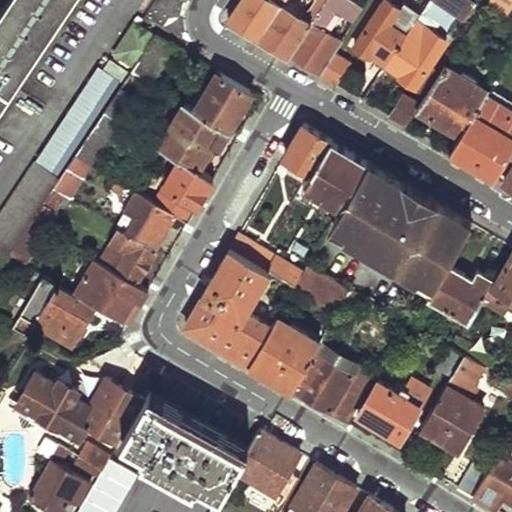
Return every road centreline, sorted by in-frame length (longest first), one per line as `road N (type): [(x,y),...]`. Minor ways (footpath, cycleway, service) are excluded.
road 1 (residential): [(451,511),(166,336),(168,306),(296,89)]
road 2 (residential): [(511,211),(296,89)]
road 3 (residential): [(296,89),(214,42),(203,18),(206,0)]
